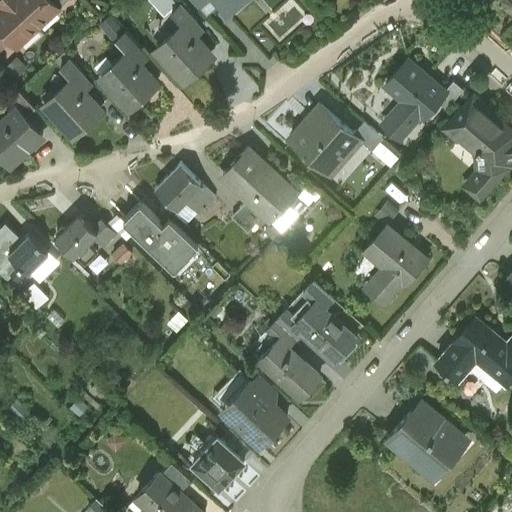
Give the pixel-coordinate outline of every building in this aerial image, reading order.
[(2,0),(0,2),(0,47),(1,48),(10,39),(17,46),(38,26),(13,0),(2,0)] [(13,0),(38,26),(59,7),(53,0),(52,0),(13,0)] [(181,0),(172,9),(182,21),(187,27),(188,26),(197,18),(181,0)] [(217,0),(227,11),(228,9),(222,2),(223,0),(217,0)] [(511,0),(503,0),(504,2),(505,5),(507,7),(508,8),(510,9),(511,9),(511,0)] [(187,27),(182,21),(156,44),(170,59),(175,55),(188,70),(210,51),(188,26),(187,27)] [(142,46),(126,28),(116,37),(127,49),(132,55),(133,54),(142,46)] [(127,49),(101,72),(115,88),(120,83),(133,99),(155,79),(133,54),(132,55),(127,49)] [(86,74),(70,56),(60,65),(71,77),(76,83),(77,82),(86,74)] [(443,89),(407,56),(385,81),(404,98),(384,120),(400,134),(420,112),(423,114),(437,99),(445,91),(443,89)] [(71,77),(45,100),(59,115),(64,111),(77,126),(99,106),(77,82),(76,83),(71,77)] [(452,78),(443,89),(445,91),(437,99),(446,107),(463,88),(452,78)] [(35,106),(19,89),(9,98),(17,107),(18,106),(26,114),(35,106)] [(473,96),(449,123),(461,134),(485,107),(473,96)] [(352,132),(320,101),(290,133),(331,172),(361,140),(352,132)] [(17,107),(0,121),(0,146),(7,155),(19,145),(23,150),(42,133),(26,114),(18,106),(17,107)] [(511,131),(485,107),(461,134),(484,154),(485,162),(466,183),(480,195),(510,161),(511,160),(511,131)] [(384,136),(364,119),(352,132),(361,140),(372,150),(384,136)] [(297,190),(269,162),(268,163),(249,145),(223,172),(249,197),(271,217),(288,200),(296,191),(297,190)] [(203,182),(181,160),(155,186),(178,207),(187,198),(199,211),(215,195),(202,183),(203,182)] [(308,202),(296,191),(288,200),(299,211),(308,202)] [(271,217),(249,197),(241,205),(257,220),(275,237),(283,229),(271,217)] [(170,215),(163,221),(141,199),(124,217),(174,267),(175,266),(171,262),(187,247),(190,251),(198,243),(170,215)] [(257,220),(241,205),(233,213),(249,229),(257,220)] [(79,212),(56,234),(75,253),(94,235),(104,245),(117,233),(102,217),(92,226),(79,212)] [(387,222),(364,248),(383,264),(366,283),(385,300),(401,282),(402,284),(426,256),(387,222)] [(6,225),(0,230),(0,266),(8,275),(11,272),(9,271),(19,261),(10,251),(21,240),(6,225)] [(21,240),(10,251),(19,261),(9,271),(11,272),(18,280),(28,270),(28,271),(49,250),(41,242),(42,241),(38,238),(30,231),(21,240)] [(334,293),(315,275),(304,287),(314,296),(316,294),(325,303),(334,293)] [(49,296),(34,281),(27,288),(42,303),(49,296)] [(325,303),(316,294),(314,296),(298,313),(296,314),(306,323),(338,354),(357,333),(325,303)] [(298,313),(288,304),(278,314),(297,332),(306,323),(296,314),(298,313)] [(297,332),(278,314),(269,325),(278,334),(280,332),(289,341),(297,332)] [(511,337),(507,343),(475,315),(474,316),(475,317),(459,335),(458,334),(457,336),(458,336),(439,358),(448,367),(445,370),(448,373),(451,369),(457,375),(477,353),(507,380),(508,378),(507,377),(511,371),(511,337)] [(289,341),(280,332),(278,334),(261,352),(281,370),(281,371),(302,391),(320,371),(289,341)] [(278,385),(261,368),(253,376),(270,393),(278,385)] [(251,375),(223,403),(260,439),(288,411),(270,393),(253,376),(251,375)] [(463,433),(421,396),(388,433),(425,466),(438,452),(442,455),(451,445),(451,446),(463,433)] [(46,419),(32,433),(39,441),(54,427),(46,419)] [(245,458),(218,433),(193,459),(220,484),(245,458)] [(192,474),(173,456),(162,467),(181,485),(192,474)] [(162,467),(138,493),(158,511),(196,511),(203,506),(181,485),(162,467)] [(111,511),(97,498),(88,507),(92,511),(111,511)]
